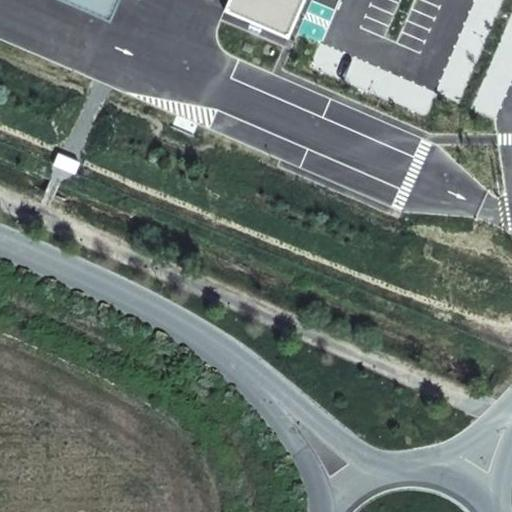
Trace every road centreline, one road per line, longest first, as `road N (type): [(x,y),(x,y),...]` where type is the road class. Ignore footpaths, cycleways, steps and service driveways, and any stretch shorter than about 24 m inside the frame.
road 1 (unclassified): [(0,241),(192,323),(263,388)]
road 2 (unclassified): [(385,468),(263,388)]
road 3 (unclassified): [(263,388),(328,507)]
